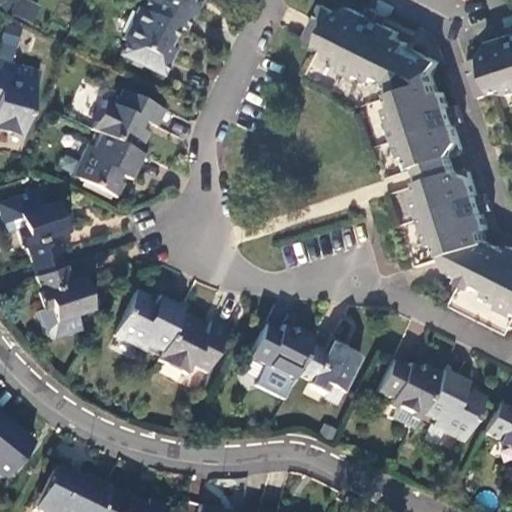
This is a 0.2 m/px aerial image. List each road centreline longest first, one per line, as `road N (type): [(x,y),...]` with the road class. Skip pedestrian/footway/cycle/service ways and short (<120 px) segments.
road 1 (residential): [(269,0),(208,130),(200,178),(196,228),(234,286),(393,309),(511,363)]
road 2 (residential): [(0,347),(11,366),(86,424),(172,454),(277,451),(325,459),(426,511)]
road 3 (residential): [(412,0),(437,12),(511,222)]
